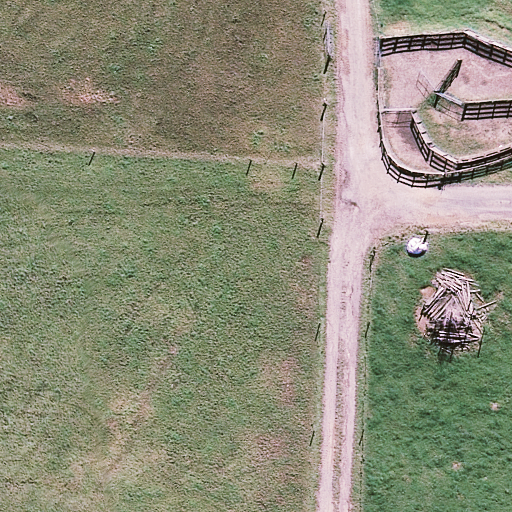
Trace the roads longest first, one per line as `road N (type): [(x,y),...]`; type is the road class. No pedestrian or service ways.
road 1 (track): [(353,0),(353,139),(362,180),(390,203),(511,209)]
road 2 (track): [(333,511),(345,228),(362,180)]
